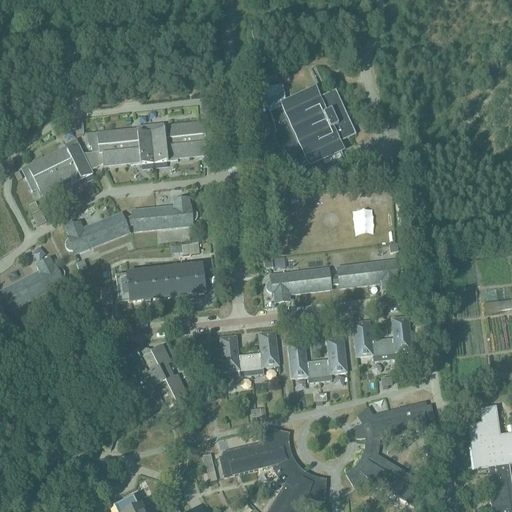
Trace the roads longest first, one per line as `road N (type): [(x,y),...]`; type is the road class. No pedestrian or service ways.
road 1 (residential): [(452,511),(422,301),(238,320)]
road 2 (residential): [(31,242),(8,194),(10,152),(34,128),(68,112),(230,102)]
road 3 (residential): [(31,242),(105,191),(233,182)]
road 4 (residential): [(238,320),(98,338)]
road 5 (residential): [(238,320),(233,182)]
